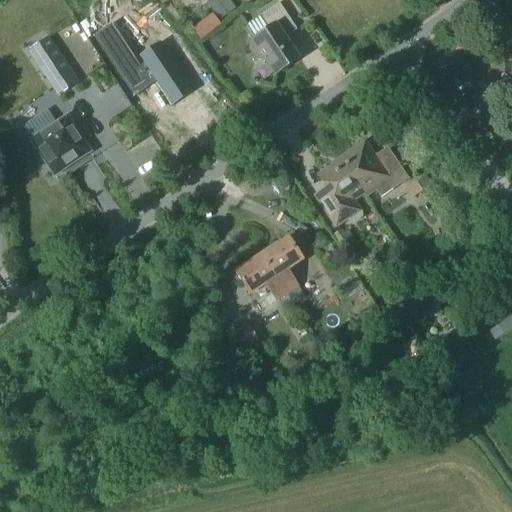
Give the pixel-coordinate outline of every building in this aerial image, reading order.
[(275,79),(300,62),(275,24),(287,17),(280,7),(261,19),(270,33),(253,44),(251,53),(257,62),(266,64),(275,79)] [(109,34),(90,47),(125,100),(148,86),(165,112),(186,98),(152,47),(132,61),(139,72),(135,74),(109,34)] [(61,95),(77,84),(47,40),(32,51),(61,95)] [(93,156),(70,121),(35,144),(58,180),(93,156)] [(133,170),(154,159),(142,138),(122,149),(133,170)] [(363,146),(340,162),(341,164),(338,166),(363,198),(366,202),(377,194),(381,201),(409,183),(401,171),(388,180),(375,160),(373,161),(363,146)] [(354,204),(363,198),(338,166),(318,179),(326,192),(315,199),(336,231),(361,214),(354,204)] [(307,302),(298,288),(288,272),(303,263),(288,240),(262,258),(296,309),(307,302)] [(284,316),(296,309),(262,258),(235,275),(250,297),(252,296),(256,302),(265,296),(267,298),(271,295),(284,316)] [(338,293),(356,281),(344,264),(326,276),(338,293)] [(511,319),(488,334),(493,342),(511,330),(511,319)] [(257,346),(247,328),(230,338),(240,356),(257,346)]
